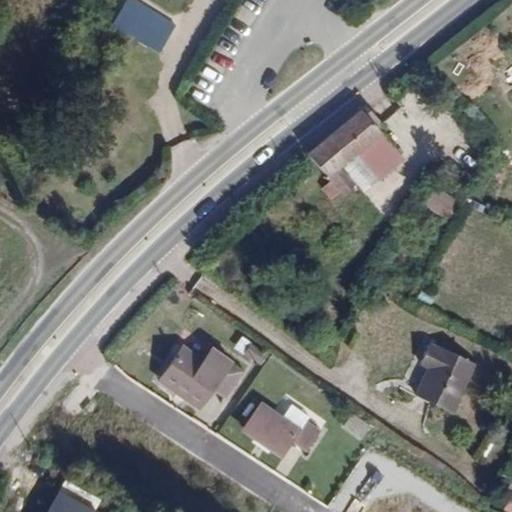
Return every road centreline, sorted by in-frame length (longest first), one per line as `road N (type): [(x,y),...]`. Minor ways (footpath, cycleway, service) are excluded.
road 1 (primary): [(0,431),(106,300),(285,139),(286,120)]
road 2 (primary): [(286,120),(265,117),(189,181),(92,274),(0,383)]
road 3 (unknown): [(189,181),(174,79),(218,0)]
